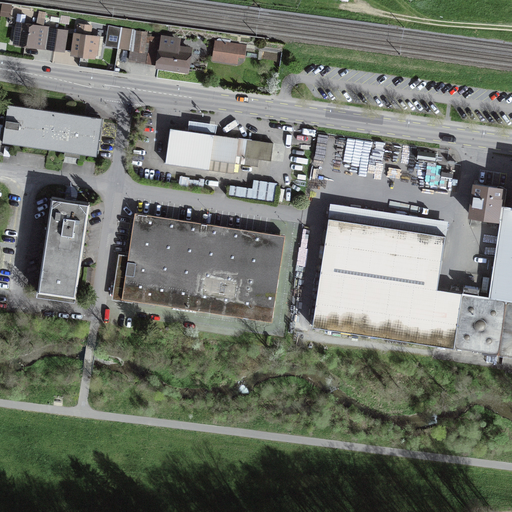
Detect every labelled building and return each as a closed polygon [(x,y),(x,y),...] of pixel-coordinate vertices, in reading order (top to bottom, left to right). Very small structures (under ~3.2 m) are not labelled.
[(25,15),(18,14),(14,43),(43,47),(45,28),(23,25),(25,15)] [(92,28),(77,26),(73,54),(98,57),(101,37),(91,36),(92,28)] [(120,28),(109,27),(106,46),(117,47),(120,28)] [(131,30),(120,28),(117,47),(128,49),(131,30)] [(66,32),(49,29),(46,47),(52,48),(59,49),(63,50),(66,32)] [(177,41),(138,35),(136,48),(131,47),(129,61),(187,70),(190,50),(176,48),(177,41)] [(243,47),(217,43),(214,58),(234,62),(235,55),(242,56),(243,47)] [(5,143),(99,157),(104,120),(10,106),(5,143)] [(217,126),(190,123),(189,131),(170,128),(166,164),(185,167),(236,174),(237,165),(259,168),(260,161),(272,162),(274,144),(215,136),(217,126)] [(231,186),(229,195),(274,202),(277,184),(254,181),(253,189),(231,186)] [(446,235),(328,218),(312,327),(511,356),(511,207),(502,206),(505,188),(475,184),(471,216),(501,221),(490,294),(438,286),(446,235)] [(43,293),(80,298),(93,204),(56,199),(43,293)] [(123,300),(275,322),(287,236),(136,214),(123,300)]
